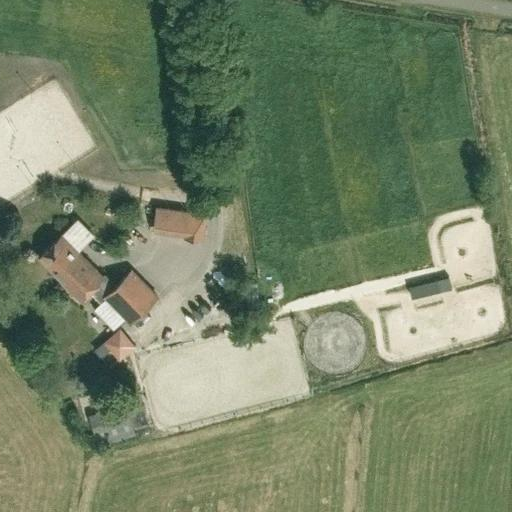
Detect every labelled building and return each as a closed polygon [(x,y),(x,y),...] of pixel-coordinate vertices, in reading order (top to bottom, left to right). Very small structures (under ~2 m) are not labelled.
[(208,213),(158,208),(156,229),(187,233),(187,237),(205,239),(208,213)] [(62,233),(38,257),(61,280),(77,265),(83,271),(91,263),(79,250),(62,233)] [(77,265),(61,280),(80,299),(90,289),(100,300),(104,296),(116,285),(116,284),(105,273),(103,275),(91,263),(83,271),(77,265)] [(116,285),(104,296),(124,317),(130,323),(144,309),(158,296),(131,269),(116,284),(116,285)] [(206,340),(193,315),(172,325),(185,350),(206,340)] [(249,317),(231,325),(236,336),(254,328),(249,317)] [(122,352),(137,338),(119,319),(104,334),(122,352)] [(134,427),(130,414),(92,426),(98,445),(136,433),(134,427)]
